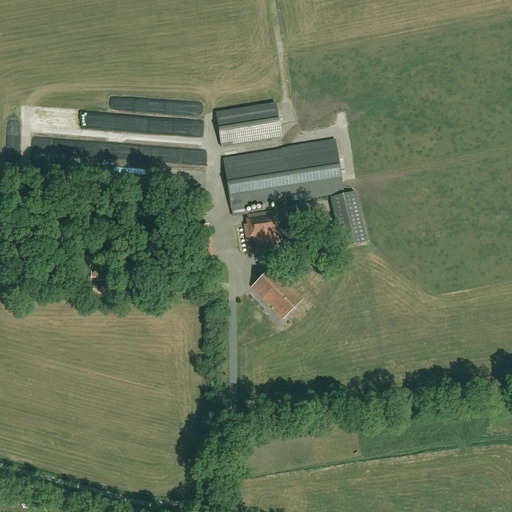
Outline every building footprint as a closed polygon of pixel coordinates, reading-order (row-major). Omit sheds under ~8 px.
[(281,138),(276,104),(216,113),(221,148),(281,138)] [(32,115),(32,125),(46,125),(46,116),(32,115)] [(281,148),(281,151),(223,160),(231,210),(232,217),(246,215),(245,207),(289,201),(289,202),(343,194),(335,139),(281,148)] [(206,159),(207,146),(176,143),(176,149),(194,151),(194,153),(203,154),(202,159),(206,159)] [(355,192),(330,198),(341,248),(366,243),(355,192)] [(246,243),(254,241),(256,253),(276,250),(274,238),(283,237),(280,220),(244,226),(246,243)] [(199,223),(199,240),(209,239),(208,222),(199,223)] [(283,320),(302,301),(271,269),(252,288),(283,320)] [(94,285),(94,296),(111,296),(111,285),(94,285)]
